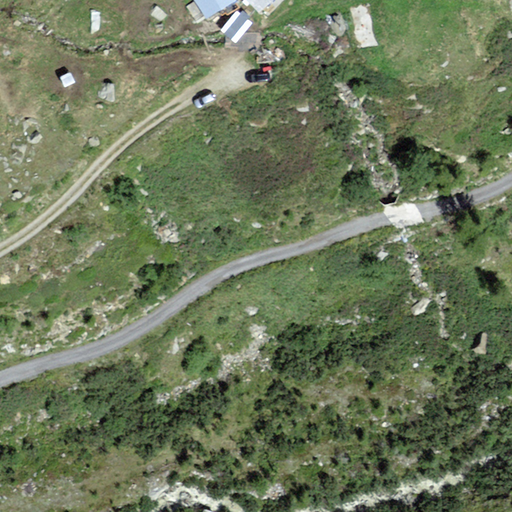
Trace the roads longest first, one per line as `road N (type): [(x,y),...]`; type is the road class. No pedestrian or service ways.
road 1 (track): [(511,184),(244,264),(131,337),(0,381)]
road 2 (track): [(0,251),(40,228),(170,109),(231,65),(256,32)]
